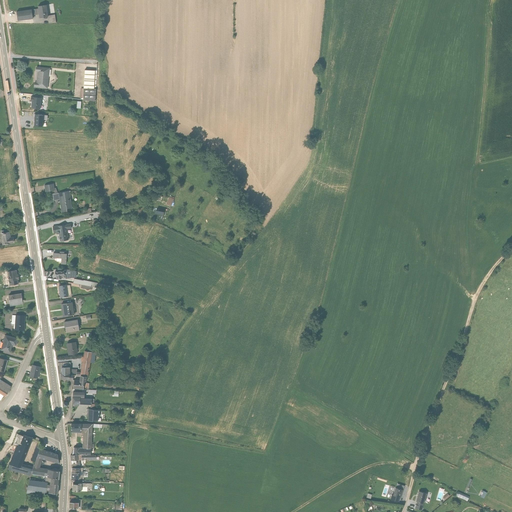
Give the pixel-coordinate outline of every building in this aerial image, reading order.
[(48,14),(55,13),(54,4),(47,5),(48,14)] [(46,6),(38,6),(38,9),(39,15),(39,18),(47,18),(46,6)] [(31,10),(17,12),(18,20),(32,18),(32,16),(39,15),(38,9),(31,10)] [(56,22),(56,14),(48,15),(49,23),(56,22)] [(49,69),(35,67),(35,72),(37,72),(35,84),(33,84),(33,88),(47,89),(49,69)] [(95,72),(85,71),(82,100),(94,102),(95,72)] [(31,102),(30,110),(40,111),(41,99),(30,98),(29,102),(31,102)] [(47,117),(34,116),(33,126),(46,128),(47,117)] [(53,184),(44,186),(45,192),(54,191),(55,194),(58,193),(55,188),(54,188),(53,184)] [(55,194),(52,194),(53,201),(59,200),(61,213),(67,212),(66,209),(72,208),(69,192),(58,193),(55,194)] [(172,206),(175,198),(170,196),(167,204),(172,206)] [(161,217),(164,209),(159,207),(155,214),(161,217)] [(71,224),(52,227),(53,234),(56,234),(57,234),(58,234),(60,242),(69,240),(67,230),(71,229),(71,224)] [(10,231),(0,233),(2,244),(14,243),(13,236),(10,236),(10,231)] [(53,253),(52,258),(61,259),(61,264),(66,265),(66,254),(53,253)] [(16,270),(7,272),(9,285),(19,284),(18,280),(19,279),(18,274),(17,274),(16,270)] [(55,272),(55,277),(56,277),(56,279),(66,278),(65,275),(71,274),(71,276),(74,275),(75,272),(71,270),(68,271),(67,270),(64,270),(64,271),(55,272)] [(75,279),(74,283),(110,291),(111,286),(75,279)] [(66,285),(58,286),(60,298),(71,296),(70,286),(66,286),(66,285)] [(21,293),(8,295),(10,306),(23,304),(21,293)] [(72,302),(61,304),(62,317),(74,315),(72,302)] [(25,316),(15,315),(14,330),(24,331),(25,323),(24,323),(25,316)] [(77,320),(63,323),(64,327),(65,327),(66,333),(79,331),(77,320)] [(18,339),(5,335),(0,350),(10,353),(12,345),(16,346),(18,339)] [(75,342),(66,344),(68,356),(77,354),(75,342)] [(92,353),(84,351),(81,373),(77,373),(77,369),(69,369),(69,376),(75,376),(79,376),(86,377),(88,377),(92,353)] [(40,367),(33,365),(30,377),(37,379),(40,367)] [(69,368),(62,368),(62,374),(60,374),(60,380),(69,380),(69,376),(69,369),(69,368)] [(74,380),(74,389),(83,390),(84,381),(86,381),(86,377),(79,376),(79,381),(74,380)] [(0,393),(5,397),(9,391),(11,387),(0,380),(0,393)] [(98,421),(98,410),(86,409),(86,421),(98,421)] [(93,424),(71,423),(71,432),(83,432),(82,448),(87,449),(91,449),(92,427),(101,428),(102,425),(93,424)] [(21,443),(29,446),(32,438),(23,435),(20,443),(21,443)] [(42,443),(38,441),(37,443),(35,447),(30,460),(35,462),(37,457),(40,449),(42,443)] [(20,468),(22,464),(29,446),(21,443),(20,446),(17,444),(10,459),(8,464),(9,464),(20,468)] [(74,447),(72,456),(90,455),(90,449),(82,448),(74,447)] [(40,449),(37,457),(42,459),(58,464),(57,455),(40,449)] [(72,456),(70,456),(71,469),(79,469),(80,468),(79,460),(95,460),(95,455),(91,455),(90,455),(78,455),(72,456)] [(37,457),(35,462),(34,465),(33,466),(39,467),(42,459),(37,457)] [(20,468),(9,464),(8,469),(18,473),(29,476),(29,475),(30,476),(31,474),(33,467),(22,464),(20,468)] [(33,467),(31,474),(47,477),(48,478),(48,475),(47,475),(47,469),(39,467),(33,466),(33,467)] [(48,475),(48,478),(50,478),(58,480),(59,471),(47,469),(47,475),(48,475)] [(71,469),(71,478),(79,479),(79,469),(71,469)] [(47,485),(46,482),(32,480),(29,480),(26,493),(44,496),(44,493),(46,493),(46,492),(48,493),(47,496),(56,497),(56,494),(48,493),(49,485),(47,485)] [(48,493),(56,494),(57,494),(58,485),(49,484),(49,485),(48,493)] [(78,485),(73,484),(72,491),(86,492),(87,484),(78,484),(78,485)] [(399,500),(402,490),(395,487),(392,498),(399,500)] [(421,511),(426,494),(419,491),(414,509),(421,511)] [(468,500),(470,496),(458,491),(456,495),(468,500)] [(82,500),(70,500),(69,508),(82,509),(82,500)]
